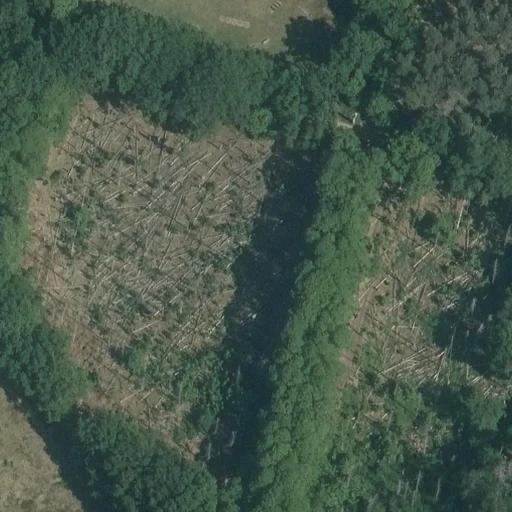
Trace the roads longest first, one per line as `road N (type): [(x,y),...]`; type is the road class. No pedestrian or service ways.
road 1 (track): [(0,40),(511,164)]
road 2 (track): [(49,0),(0,223)]
road 3 (track): [(365,124),(391,0)]
